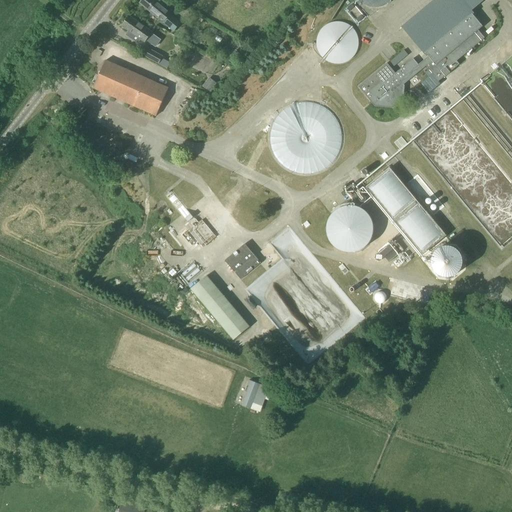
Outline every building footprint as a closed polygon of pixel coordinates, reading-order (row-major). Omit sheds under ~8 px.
[(143,0),(140,4),(174,32),(181,24),(171,16),(173,15),(161,5),(164,2),(160,0),(143,0)] [(386,64),(358,87),(371,102),(372,104),(374,107),(393,108),(403,100),(403,99),(404,86),(403,85),(405,83),(426,66),(439,81),(459,64),(456,61),(484,38),(478,30),(482,26),(473,15),(474,14),(473,13),(462,0),(434,0),(402,27),(425,55),(426,54),(429,57),(419,65),(413,59),(395,74),(387,65),(386,64)] [(361,0),(365,3),(369,6),(373,8),(377,9),(382,9),(387,8),(390,7),(393,5),(397,2),(398,0),(361,0)] [(484,0),(462,0),(471,10),(472,11),(484,0)] [(346,9),(358,24),(365,18),(353,3),(346,9)] [(130,16),(122,27),(128,32),(126,36),(133,41),(136,37),(144,43),(145,42),(151,46),(156,38),(151,34),(152,32),(154,29),(147,24),(144,27),(130,16)] [(364,42),(364,38),(363,34),(361,29),(358,26),(354,23),(350,21),(346,19),(342,19),(338,19),(333,20),(329,22),(326,25),(322,29),(320,33),(319,38),(318,41),(318,46),(320,50),(322,54),(325,58),(328,61),(332,63),(336,65),(340,65),(344,65),(349,64),(353,62),(357,59),(360,55),(362,52),(364,47),(364,42)] [(144,58),(158,66),(161,59),(163,57),(148,49),(144,58)] [(93,88),(156,116),(168,89),(113,64),(118,53),(112,50),(107,62),(105,61),(93,88)] [(161,59),(158,66),(166,70),(170,63),(161,59)] [(467,88),(480,81),(478,76),(465,84),(467,88)] [(210,79),(203,88),(209,92),(216,84),(210,79)] [(391,170),(367,189),(424,258),(448,238),(391,170)] [(347,191),(355,201),(363,203),(366,202),(363,193),(356,184),(347,191)] [(374,234),(374,229),(374,225),(372,221),(370,217),(367,213),(364,210),(360,208),(356,206),(351,206),(347,206),(342,207),(338,209),(334,212),(331,215),(329,219),(327,223),(326,227),(326,232),(327,236),(329,241),(331,244),(334,248),(338,250),(342,252),(347,253),(351,253),(356,253),(360,251),(364,249),(368,246),(370,242),(372,238),(374,234)] [(188,225),(192,230),(189,232),(203,249),(216,238),(202,221),(199,224),(195,220),(188,225)] [(386,234),(390,225),(382,221),(378,230),(386,234)] [(279,257),(298,245),(299,245),(300,244),(287,224),(267,238),(279,257)] [(375,257),(375,258),(375,259),(375,260),(376,260),(376,261),(377,261),(378,261),(378,262),(379,262),(380,261),(381,261),(381,260),(382,260),(382,259),(383,258),(383,259),(385,258),(389,262),(403,250),(393,238),(377,252),(379,254),(378,254),(377,254),(377,255),(376,255),(376,256),(375,256),(375,257)] [(225,260),(234,272),(241,279),(261,263),(245,244),(225,260)] [(192,290),(233,340),(248,329),(206,279),(192,290)] [(243,290),(238,294),(243,301),(248,296),(243,290)] [(241,405),(251,409),(253,402),(261,406),(268,388),(260,385),(248,380),(246,385),(248,386),(241,405)]
